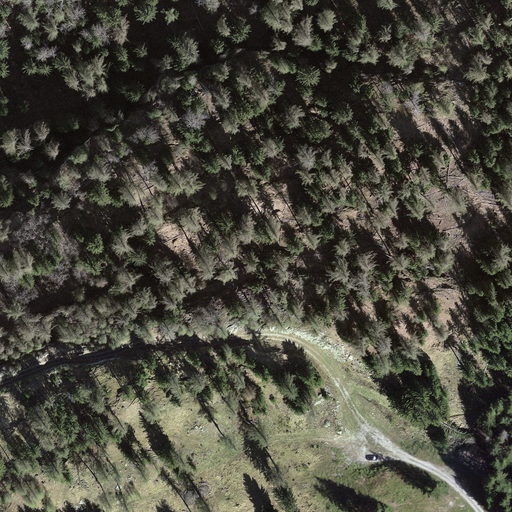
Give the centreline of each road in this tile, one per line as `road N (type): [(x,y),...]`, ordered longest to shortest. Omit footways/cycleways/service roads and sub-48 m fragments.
road 1 (track): [(0,382),(60,360),(150,345),(261,337),(313,351),(385,446),(435,474),(477,511)]
road 2 (track): [(339,386),(409,417),(511,406)]
